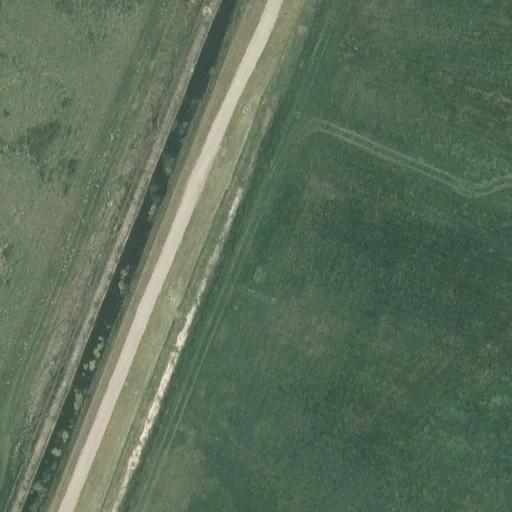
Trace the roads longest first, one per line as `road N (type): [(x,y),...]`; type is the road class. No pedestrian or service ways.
road 1 (track): [(273,0),(70,511)]
road 2 (track): [(0,447),(167,0)]
